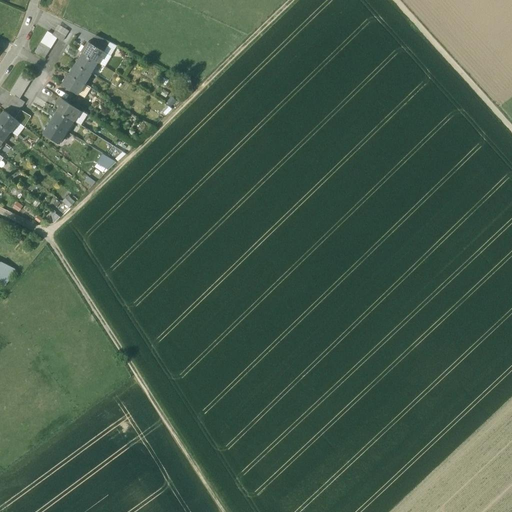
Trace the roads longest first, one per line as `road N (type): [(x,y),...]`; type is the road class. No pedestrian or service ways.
road 1 (track): [(297,0),(47,233)]
road 2 (track): [(223,511),(47,233)]
road 3 (track): [(400,0),(511,124)]
